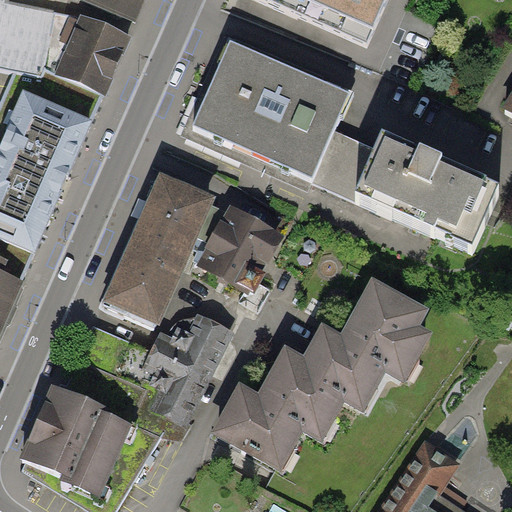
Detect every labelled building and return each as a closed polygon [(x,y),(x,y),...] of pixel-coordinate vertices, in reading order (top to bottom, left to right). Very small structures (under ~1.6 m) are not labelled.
[(128,49),(56,18),(7,8),(8,1),(0,0),(0,73),(29,79),(0,145),(0,341),(61,202),(128,49)] [(69,0),(138,28),(149,0),(69,0)] [(390,0),(256,0),(368,50),(390,0)] [(352,104),(234,53),(198,136),(475,256),(500,198),(381,146),(378,154),(338,137),(352,104)] [(511,95),(497,119),(511,127),(511,95)] [(194,243),(208,210),(161,187),(106,311),(155,331),(194,243)] [(205,269),(233,220),(208,210),(194,243),(201,247),(194,263),(205,269)] [(274,243),(233,220),(205,269),(246,292),(239,305),(258,316),(275,285),(256,274),(274,243)] [(423,333),(369,300),(336,355),(318,344),(299,377),(282,367),(254,414),(239,405),(211,453),(278,492),(300,454),(317,464),(340,423),(357,433),(380,394),(397,404),(427,353),(415,346),(423,333)] [(185,427),(229,340),(198,324),(192,323),(184,323),(179,326),(173,331),(168,337),(158,358),(145,383),(164,393),(155,412),(174,421),(185,427)] [(68,400),(54,393),(22,465),(52,477),(48,484),(95,511),(116,511),(174,421),(155,412),(164,393),(145,383),(158,358),(98,332),(68,400)] [(459,468),(428,448),(384,511),(457,511),(438,499),(459,468)]
